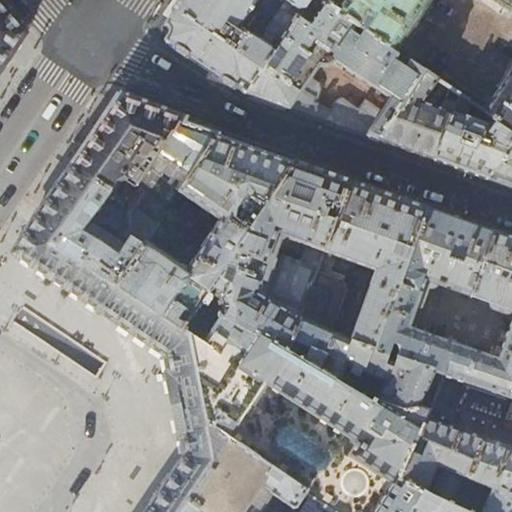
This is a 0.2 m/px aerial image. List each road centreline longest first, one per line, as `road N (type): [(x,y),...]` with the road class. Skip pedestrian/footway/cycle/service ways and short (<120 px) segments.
road 1 (tertiary): [(511,210),(235,110),(83,42)]
road 2 (tertiary): [(0,167),(83,42)]
